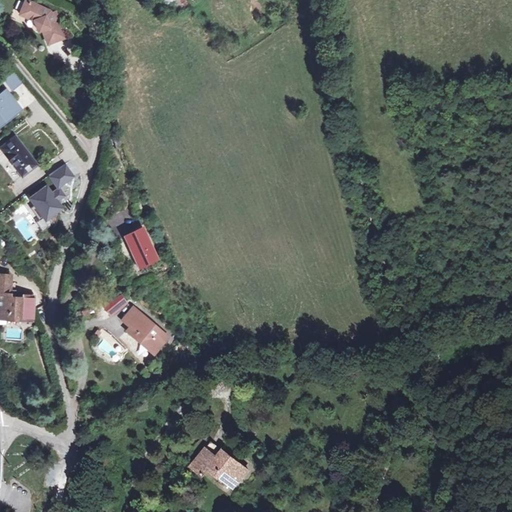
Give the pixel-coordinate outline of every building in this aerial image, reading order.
[(33,18),(36,27),(36,28),(40,26),(46,41),(63,34),(55,12),(50,13),(49,9),(48,8),(31,0),(22,0),(17,11),(33,18)] [(9,91),(21,83),(13,72),(2,80),(9,91)] [(4,90),(0,93),(0,122),(18,109),(4,90)] [(15,138),(2,148),(24,175),(37,165),(15,138)] [(64,166),(48,177),(57,189),(51,194),(45,186),(28,199),(44,221),(61,208),(56,200),(63,195),(57,187),(71,177),(64,166)] [(143,229),(128,236),(142,267),(156,260),(143,229)] [(137,269),(142,267),(128,236),(123,238),(137,269)] [(8,298),(8,291),(8,276),(0,276),(0,315),(8,316),(8,320),(32,320),(32,295),(21,295),(21,298),(13,298),(8,298)] [(100,306),(109,316),(126,302),(118,292),(100,306)] [(168,338),(133,308),(124,318),(131,324),(127,329),(155,352),(168,338)] [(227,376),(219,376),(220,386),(228,386),(227,376)] [(85,429),(79,430),(80,438),(87,437),(85,429)] [(87,437),(80,438),(82,446),(89,445),(87,437)] [(220,458),(226,451),(215,442),(209,449),(220,458)] [(208,477),(211,472),(214,469),(228,480),(238,488),(251,471),(226,451),(220,458),(209,449),(195,467),(208,477)] [(99,457),(98,471),(115,472),(116,458),(99,457)] [(214,469),(211,472),(225,484),(228,480),(214,469)]
